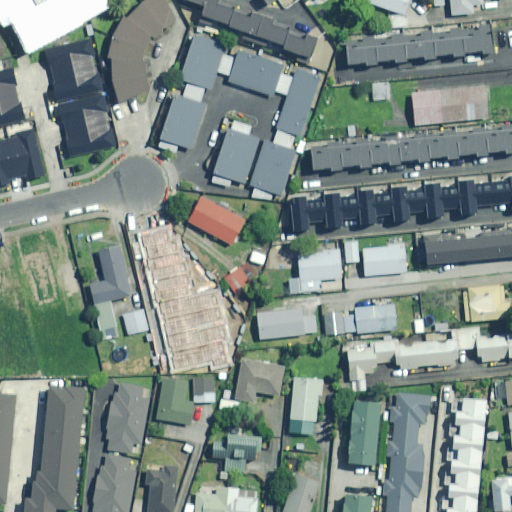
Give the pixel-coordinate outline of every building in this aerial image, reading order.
[(29,50),(39,44),(36,40),(67,24),(70,29),(88,19),(84,12),(91,9),(93,13),(103,7),(99,0),(61,0),(34,15),(30,9),(25,0),(0,0),(0,8),(1,8),(8,21),(12,19),(23,40),(29,50)] [(176,22),(164,0),(144,0),(138,5),(131,11),(125,18),(120,25),(116,33),(113,41),(111,49),(110,58),(109,67),(110,76),(112,84),(114,93),(118,101),(119,105),(147,93),(147,63),(142,61),(151,37),(154,40),(176,22)] [(311,58),(318,39),(307,35),(306,38),(287,31),(289,28),(272,22),(273,18),(253,11),(251,16),(218,3),(219,0),(186,0),(206,7),(202,16),(284,46),(284,49),(311,58)] [(409,0),(364,0),(364,2),(405,15),(409,0)] [(473,5),(485,4),(484,0),(451,0),(452,15),(474,14),(473,5)] [(408,16),(389,16),(389,29),(408,29),(408,16)] [(345,39),(348,65),(366,63),(367,68),(378,67),(377,63),(395,61),(396,64),(407,63),(407,61),(424,59),(424,62),(436,61),(436,57),(453,55),(453,58),(466,57),(466,54),(482,52),(483,55),(494,54),(491,22),(345,39)] [(235,121),(232,130),(229,129),(215,175),(212,182),(230,187),(232,180),(257,188),(253,198),(272,200),(274,193),(284,196),(298,151),(292,149),(296,135),(302,137),(321,77),(296,69),(294,78),(281,74),(284,65),(239,51),(237,58),(222,53),(225,44),(195,35),(180,80),(189,83),(184,98),(176,96),(162,140),(159,148),(176,153),(179,145),(192,150),(206,105),(201,103),(206,88),(211,90),(217,72),(231,76),(229,83),(274,97),(276,90),(289,94),(278,130),(273,143),(248,135),(251,126),(235,121)] [(59,103),(102,93),(90,40),(47,50),(59,103)] [(14,68),(0,71),(0,124),(25,119),(22,101),(20,102),(16,85),(18,85),(14,68)] [(391,99),(389,83),(372,85),(373,101),(391,99)] [(489,118),(485,85),(412,93),(416,126),(489,118)] [(102,93),(59,103),(72,158),(114,149),(102,93)] [(511,153),(511,123),(498,125),(499,128),(486,130),(486,126),(465,128),(465,131),(457,132),(457,129),(311,143),(314,171),(331,169),(331,172),(343,171),(342,168),(361,166),(361,169),(371,168),(371,165),(389,163),(390,166),(400,165),(400,162),(418,160),(419,163),(429,162),(429,159),(448,157),(448,161),(459,160),(458,156),(477,154),(477,158),(488,156),(488,153),(506,151),(506,154),(511,153)] [(0,135),(0,188),(9,186),(8,181),(26,177),(27,182),(46,178),(34,127),(0,135)] [(425,221),(446,219),(445,212),(459,211),(460,218),(478,217),(478,209),(510,206),(510,214),(511,213),(511,177),(511,182),(473,185),(473,181),(457,182),(457,186),(446,187),(440,188),(440,184),(425,185),(426,189),(409,190),(408,186),(390,187),(390,192),(374,193),(373,189),(358,190),(358,194),(342,195),(342,191),(323,192),(324,197),(308,198),(308,194),(291,195),(294,232),(309,230),(309,222),(325,221),(326,228),(344,227),(343,219),(358,218),(359,226),(378,225),(378,217),(392,216),(392,224),(412,222),(411,214),(424,213),(425,221)] [(245,220),(201,197),(188,222),(232,245),(245,220)] [(506,266),(503,233),(466,236),(468,252),(473,251),(474,269),(506,266)] [(391,246),(364,249),(366,276),(408,272),(405,245),(401,245),(400,236),(390,237),(391,246)] [(358,242),(345,243),(347,263),(359,262),(358,242)] [(95,305),(110,302),(131,297),(120,247),(98,252),(105,283),(91,286),(95,305)] [(61,302),(50,249),(24,254),(35,307),(61,302)] [(345,278),(342,251),(299,255),(301,278),(289,279),(291,294),(323,291),(322,280),(345,278)] [(442,270),(440,258),(422,261),(423,273),(442,270)] [(183,261),(160,276),(169,287),(180,325),(205,317),(194,278),(183,261)] [(252,284),(241,268),(225,279),(236,295),(252,284)] [(80,291),(74,272),(61,277),(68,295),(80,291)] [(508,318),(505,286),(466,289),(469,322),(508,318)] [(26,323),(17,294),(5,298),(13,326),(26,323)] [(344,317),(346,333),(357,332),(357,334),(397,330),(394,305),(356,309),(356,316),(344,317)] [(249,320),(237,306),(220,320),(241,345),(249,320)] [(304,317),(304,309),(258,313),(261,339),(318,334),(316,316),(304,317)] [(149,330),(144,310),(124,315),(129,335),(149,330)] [(346,333),(344,317),(343,317),(342,314),(325,315),(327,335),(346,333)] [(478,334),(478,331),(454,331),(454,335),(452,335),(452,359),(455,359),(459,359),(459,349),(478,349),(478,334)] [(478,334),(478,349),(477,357),(483,357),(483,361),(500,361),(500,357),(509,358),(509,335),(478,334)] [(452,359),(452,335),(427,335),(427,345),(427,365),(452,366),(452,359)] [(387,362),(388,337),(385,337),(385,340),(381,340),(381,343),(346,342),(346,350),(350,350),(349,381),(353,381),(353,391),(356,391),(356,380),(360,381),(360,390),(365,390),(365,373),(374,373),(374,368),(377,368),(377,362),(387,362)] [(388,337),(387,362),(396,362),(396,366),(401,366),(401,369),(418,369),(418,365),(427,365),(427,345),(398,344),(398,341),(391,341),(391,337),(388,337)] [(285,366),(240,361),(236,401),(255,403),(256,393),(282,396),(285,366)] [(489,400),(492,374),(469,372),(467,387),(462,386),(461,397),(489,400)] [(215,378),(194,378),(194,402),(214,403),(215,378)] [(188,383),(163,379),(157,420),(190,425),(194,403),(185,402),(188,383)] [(323,381),(295,379),(290,433),(315,435),(318,395),(322,395),(323,381)] [(143,388),(115,384),(107,438),(110,439),(108,450),(132,454),(133,444),(143,445),(150,399),(142,398),(143,388)] [(84,391),(50,388),(41,483),(29,482),(25,511),(54,511),(55,510),(73,511),(84,391)] [(0,394),(0,506),(5,507),(16,396),(0,394)] [(429,396),(398,394),(398,408),(392,407),(391,423),(394,423),(391,480),(389,480),(387,511),(410,511),(411,499),(421,499),(424,445),(417,445),(418,427),(427,427),(429,396)] [(455,419),(485,421),(487,402),(464,400),(463,414),(456,413),(455,419)] [(380,405),(353,403),(348,464),(376,466),(380,405)] [(485,421),(455,419),(455,424),(461,425),(460,438),(453,437),(453,443),(483,446),(485,421)] [(261,438),(229,435),(228,444),(215,442),(213,457),(227,459),(225,471),(246,473),(247,460),(259,461),(261,438)] [(483,446),(453,443),(452,449),(459,449),(458,460),(454,460),(454,467),(480,469),(483,446)] [(132,459),(107,455),(105,467),(101,466),(93,511),(128,511),(135,473),(129,472),(132,459)] [(173,511),(181,471),(155,466),(154,469),(149,468),(146,485),(153,486),(147,511),(173,511)] [(480,469),(454,467),(451,492),(478,495),(480,469)] [(312,511),(319,478),(291,472),(289,479),(282,511),(312,511)] [(511,478),(492,480),(495,511),(511,510),(511,478)] [(256,511),(259,492),(214,488),(214,496),(197,494),(195,511),(256,511)] [(476,511),(478,495),(451,492),(451,497),(454,497),(453,509),(449,509),(448,511),(476,511)] [(370,511),(371,499),(345,497),(343,511),(370,511)]
